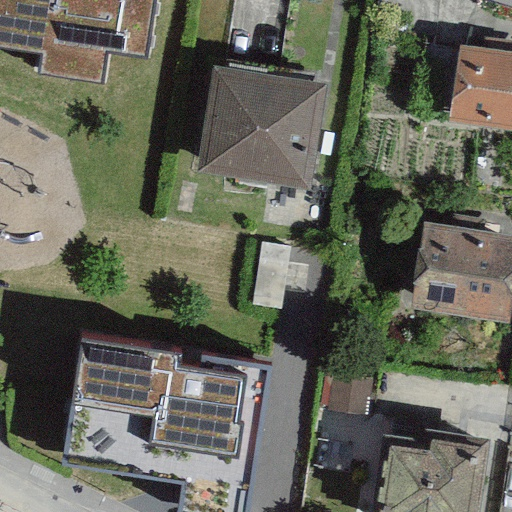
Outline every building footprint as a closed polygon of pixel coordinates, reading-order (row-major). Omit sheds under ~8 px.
[(0,0),(0,14),(144,38),(150,0),(0,0)] [(324,68),(214,52),(198,158),(308,174),(324,68)] [(511,63),(460,58),(453,123),(511,129),(511,63)] [(511,297),(511,248),(424,232),(409,315),(505,333),(511,297)] [(255,301),(285,307),(295,251),(265,246),(255,301)] [(245,503),(271,345),(85,314),(62,449),(186,470),(182,493),(245,503)] [(325,394),(368,407),(377,376),(333,364),(325,394)] [(479,511),(488,449),(371,434),(360,511),(361,511),(479,511)]
